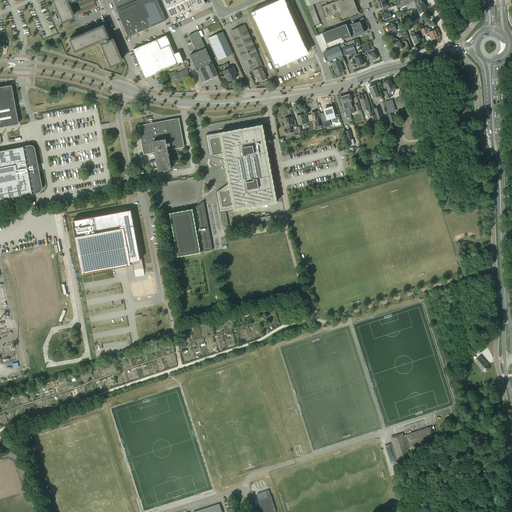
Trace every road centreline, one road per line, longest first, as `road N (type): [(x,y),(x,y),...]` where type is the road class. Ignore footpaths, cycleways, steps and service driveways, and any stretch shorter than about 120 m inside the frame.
road 1 (track): [(315,315),(0,430)]
road 2 (unclassified): [(432,415),(249,476),(244,490),(253,511)]
road 3 (track): [(408,511),(450,440),(489,390),(503,389)]
road 4 (tertiary): [(126,86),(52,64),(0,61)]
road 5 (tertiary): [(0,69),(51,72),(124,92)]
road 6 (secondary): [(500,212),(495,87)]
road 7 (secondary): [(486,88),(500,212)]
